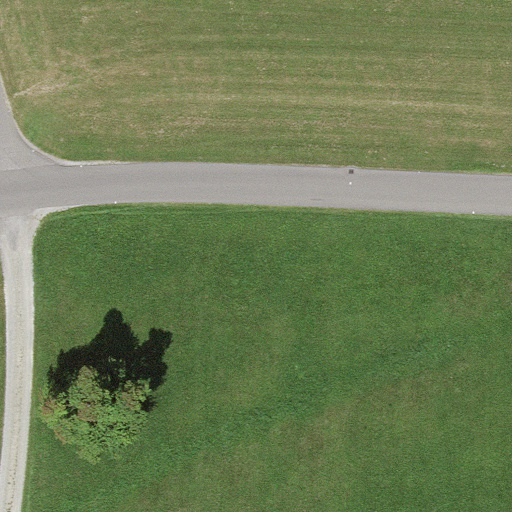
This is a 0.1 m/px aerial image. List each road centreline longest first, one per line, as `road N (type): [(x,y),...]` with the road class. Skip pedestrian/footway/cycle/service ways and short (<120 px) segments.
road 1 (unclassified): [(9,194),(171,184),(511,196)]
road 2 (track): [(14,511),(25,404),(9,194)]
